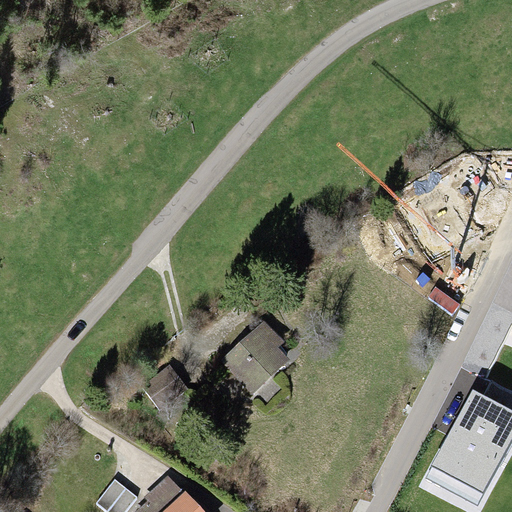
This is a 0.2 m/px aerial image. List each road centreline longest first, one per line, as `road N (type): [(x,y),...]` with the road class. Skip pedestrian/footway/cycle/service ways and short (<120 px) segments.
road 1 (unclassified): [(426,0),(359,34),(311,73),(0,424)]
road 2 (residential): [(374,511),(511,226)]
